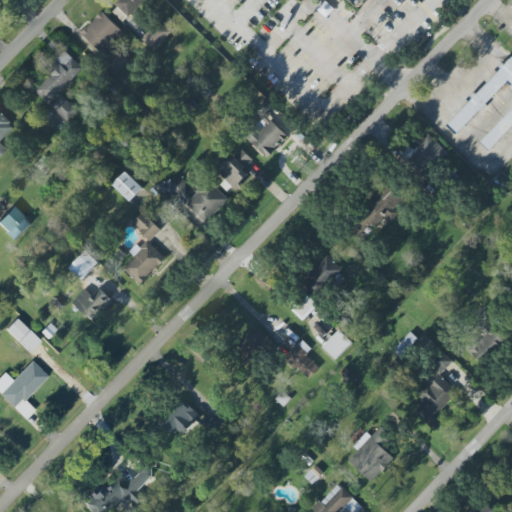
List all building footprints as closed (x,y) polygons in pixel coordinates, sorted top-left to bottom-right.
[(116,0),(114,2),(127,17),(148,0),(116,0)] [(349,0),(359,8),(365,0),(349,0)] [(129,62),(111,44),(123,33),(104,12),(78,36),(115,75),(129,62)] [(161,22),(143,41),(154,52),(172,33),(161,22)] [(32,89),(49,105),(83,69),(66,53),(32,89)] [(457,135),(508,83),(511,86),(511,85),(511,57),(447,125),(457,135)] [(193,77),(187,83),(195,90),(200,84),(193,77)] [(51,108),(70,124),(80,112),(62,96),(51,108)] [(267,158),(288,137),(268,117),(275,110),(264,97),(251,110),(260,119),(244,135),(267,158)] [(511,112),(482,144),(491,153),(511,131),(511,112)] [(0,156),(7,150),(1,143),(17,129),(4,114),(0,117),(0,156)] [(414,151),(409,147),(400,157),(424,179),(448,153),(429,135),(414,151)] [(254,161),(242,149),(219,174),(236,189),(251,174),(246,169),(254,161)] [(113,186),(130,202),(143,189),(126,172),(113,186)] [(388,199),(380,193),(361,216),(377,228),(386,217),(392,221),(408,201),(394,190),(388,199)] [(31,224),(13,206),(0,220),(0,225),(16,241),(31,224)] [(162,230),(144,213),(133,224),(151,241),(162,230)] [(130,253),(135,257),(123,270),(141,286),(166,258),(147,241),(141,248),(137,245),(130,253)] [(83,281),(99,263),(86,251),(70,269),(83,281)] [(344,271),(327,256),(300,286),(317,301),(344,271)] [(86,290),(72,303),(91,322),(113,301),(100,288),(92,296),(86,290)] [(319,305),(305,293),(291,309),(304,321),(319,305)] [(483,365),(506,341),(492,329),(500,320),(486,307),(473,322),(484,332),(467,351),(483,365)] [(259,365),(257,362),(277,349),(262,328),(235,347),(251,370),(259,365)] [(324,348),(337,361),(354,343),(341,331),(324,348)] [(418,339),(410,333),(395,352),(403,358),(418,339)] [(306,356),(312,349),(302,340),(286,358),(310,380),(320,368),(306,356)] [(441,376),(454,362),(446,354),(421,379),(426,385),(416,395),(424,402),(414,412),(434,431),(446,419),(439,412),(458,393),(441,376)] [(12,381),(4,373),(0,376),(0,394),(25,420),(34,411),(24,400),(48,377),(32,361),(12,381)] [(176,440),(199,416),(179,397),(157,421),(176,440)] [(227,419),(216,408),(206,418),(217,430),(227,419)] [(354,447),(359,451),(349,461),(372,484),(395,460),(383,448),(392,438),(381,427),(372,437),(368,433),(354,447)] [(93,511),(113,511),(130,497),(139,508),(147,501),(138,491),(157,474),(147,462),(126,480),(119,472),(85,503),(93,511)] [(346,511),(348,510),(350,511),(358,511),(363,506),(338,484),(314,511),(315,511),(346,511)]
